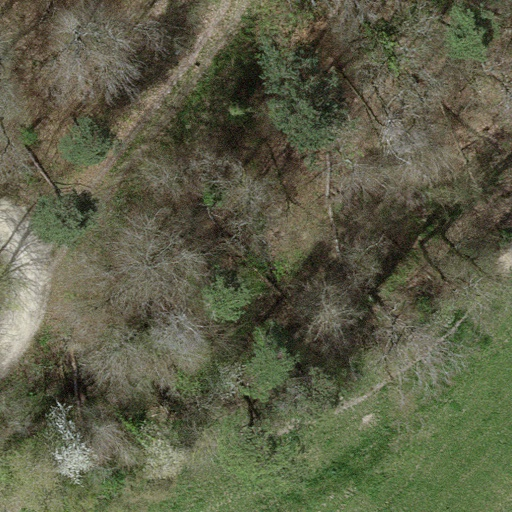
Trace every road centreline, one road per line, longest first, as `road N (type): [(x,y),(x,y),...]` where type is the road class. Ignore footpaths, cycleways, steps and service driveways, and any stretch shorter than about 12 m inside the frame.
road 1 (track): [(45,225),(227,0)]
road 2 (track): [(0,378),(49,298),(45,225),(0,176)]
